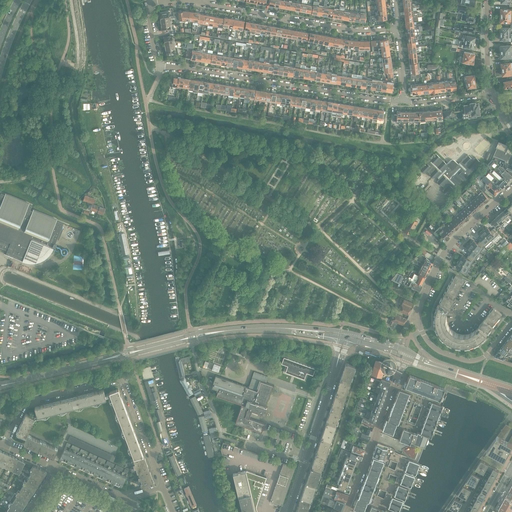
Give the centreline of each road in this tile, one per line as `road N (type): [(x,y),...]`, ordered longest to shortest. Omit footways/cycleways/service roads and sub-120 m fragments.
road 1 (residential): [(147,3),(157,66),(402,101)]
road 2 (residential): [(163,487),(120,378),(25,403),(4,445)]
road 3 (residential): [(487,352),(472,361),(441,352),(420,329),(419,312),(445,252),(511,187)]
road 4 (residential): [(194,0),(354,30),(395,28)]
road 5 (unclassified): [(288,511),(344,338)]
road 6 (secondary): [(15,382),(191,337)]
road 7 (residential): [(403,357),(346,511)]
road 8 (secondary): [(191,337),(314,331)]
